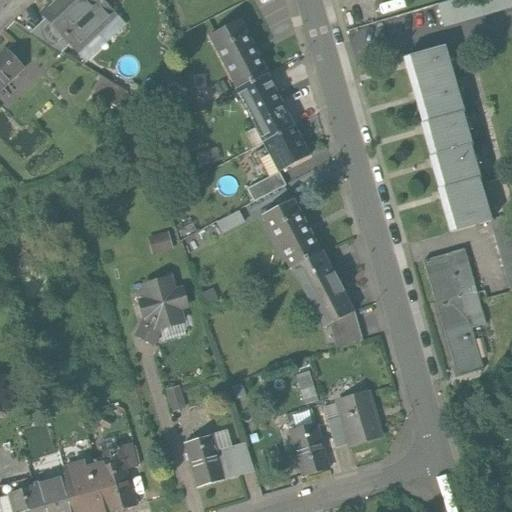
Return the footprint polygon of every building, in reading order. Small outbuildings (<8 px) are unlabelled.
[(72,45),(75,49),(95,31),(65,0),(61,0),(55,6),(54,4),(43,15),(47,19),(72,45)] [(65,0),(95,31),(113,13),(100,0),(65,0)] [(511,0),(455,0),(436,6),(443,29),(511,8),(511,0)] [(62,54),(72,45),(47,19),(30,34),(62,54)] [(210,38),(237,90),(266,76),(267,75),(239,23),(210,38)] [(440,191),(452,233),(490,222),(490,221),(479,180),(480,180),(471,147),(462,114),(463,113),(444,48),(406,59),(425,124),(423,124),(433,157),(432,157),(441,190),(440,191)] [(0,90),(24,69),(6,50),(0,55),(0,90)] [(42,53),(35,60),(44,71),(52,63),(42,53)] [(236,91),(264,143),(293,128),(266,76),(237,90),(236,91)] [(99,77),(91,89),(115,104),(123,91),(99,77)] [(264,143),(279,173),(309,157),(293,128),(264,143)] [(286,186),(279,173),(247,190),(254,204),(286,186)] [(263,217),(291,269),(292,268),(320,254),(292,201),(263,217)] [(490,221),(490,222),(510,293),(511,292),(511,214),(490,221)] [(172,230),(152,236),(156,251),(176,245),(172,230)] [(476,292),(463,250),(424,262),(436,303),(476,292)] [(292,268),(324,328),(345,317),(353,312),(322,253),(320,254),(292,268)] [(144,320),(136,336),(153,345),(161,329),(182,323),(178,310),(186,308),(181,291),(173,293),(169,280),(144,287),(148,300),(139,303),(144,320)] [(436,303),(458,377),(482,370),(470,328),(485,324),(476,292),(436,303)] [(345,317),(347,320),(334,327),(340,348),(362,341),(354,311),(353,312),(345,317)] [(305,407),(317,403),(308,373),(296,376),(305,407)] [(164,392),(171,413),(184,409),(178,388),(164,392)] [(349,445),(350,447),(381,437),(368,395),(337,404),(341,418),(349,445)] [(349,445),(341,418),(327,423),(335,449),(349,445)] [(290,433),(303,477),(329,469),(316,425),(290,433)] [(185,444),(197,488),(223,481),(223,480),(239,475),(231,450),(216,454),(211,437),(185,444)] [(117,448),(117,450),(121,463),(123,463),(125,470),(137,466),(131,445),(117,448)] [(231,450),(239,475),(253,471),(245,446),(231,450)] [(97,470),(108,511),(118,511),(136,507),(125,470),(123,463),(121,463),(117,450),(101,455),(103,460),(97,461),(94,462),(96,470),(97,470)] [(65,478),(74,511),(108,511),(97,470),(96,470),(86,473),(84,464),(63,470),(65,478)] [(41,511),(74,511),(65,478),(34,487),(34,488),(41,511)] [(13,511),(41,511),(34,488),(8,496),(13,511)] [(13,511),(8,496),(0,498),(0,505),(1,511),(13,511)]
